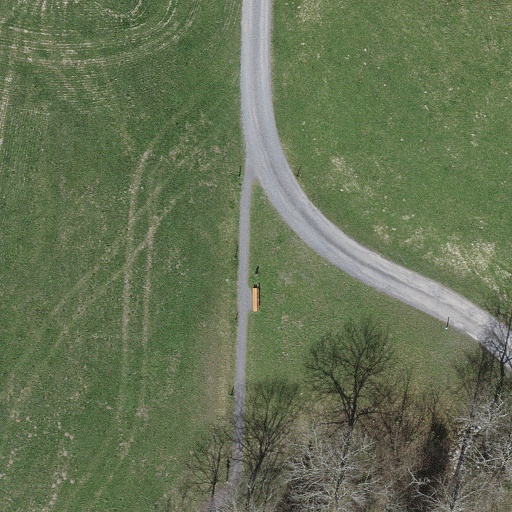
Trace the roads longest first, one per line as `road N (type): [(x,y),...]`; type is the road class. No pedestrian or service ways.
road 1 (track): [(511,355),(336,251),(297,204),(268,137)]
road 2 (track): [(268,137),(253,43),(255,0)]
